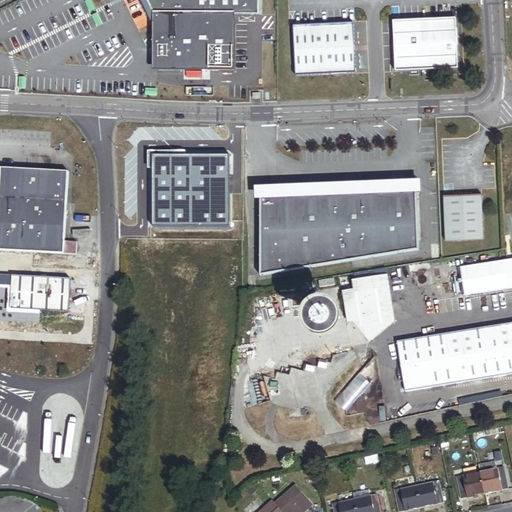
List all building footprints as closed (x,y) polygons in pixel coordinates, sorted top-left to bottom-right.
[(235,71),(234,15),(259,15),(259,0),(146,0),(153,12),(153,21),(158,21),(158,71),(235,71)] [(459,70),(457,19),(395,22),(397,57),(401,56),(401,72),(435,71),(459,70)] [(357,74),(355,24),(295,26),(298,77),(357,74)] [(231,152),(151,153),(151,227),(232,227),(231,152)] [(75,169),(7,165),(3,247),(83,252),(84,239),(71,238),(75,169)] [(419,248),(416,190),(258,194),(261,275),(419,248)] [(483,241),(482,196),(444,198),(446,242),(483,241)] [(511,288),(511,261),(461,269),(465,295),(511,288)] [(77,276),(18,273),(18,291),(17,307),(75,310),(77,276)] [(395,322),(387,277),(353,282),(354,291),(342,293),(347,323),(354,322),(355,326),(369,343),(391,325),(391,322),(395,322)] [(335,285),(334,279),(319,281),(320,288),(335,285)] [(332,315),(331,314),(329,313),(327,312),(325,312),(323,312),(322,313),(320,314),(319,315),(317,316),(316,318),(316,320),(316,321),(316,323),(316,325),(317,326),(318,328),(319,329),(321,330),(322,330),(324,330),(326,330),(327,330),(329,330),(330,329),(332,328),(333,326),(333,325),(334,323),(334,322),(334,320),(334,318),(333,316),(332,315)] [(511,374),(511,324),(398,342),(406,392),(511,374)] [(336,402),(348,411),(369,381),(357,373),(336,402)] [(509,491),(505,468),(481,473),(485,496),(509,491)] [(485,496),(481,473),(457,478),(462,500),(485,496)] [(254,504),(266,494),(256,482),(244,492),(254,504)] [(445,504),(440,482),(417,487),(422,509),(445,504)] [(306,511),(314,506),(296,486),(275,504),(281,511),(306,511)] [(406,511),(422,509),(417,487),(395,491),(399,511),(406,511)] [(49,511),(47,508),(44,505),(41,502),(37,500),(33,498),(30,496),(25,495),(21,495),(17,495),(13,496),(9,497),(5,499),(2,501),(0,502),(0,511),(49,511)] [(381,511),(378,496),(355,500),(357,511),(381,511)] [(357,511),(355,500),(333,505),(333,511),(357,511)] [(281,511),(275,504),(273,502),(260,511),(281,511)]
